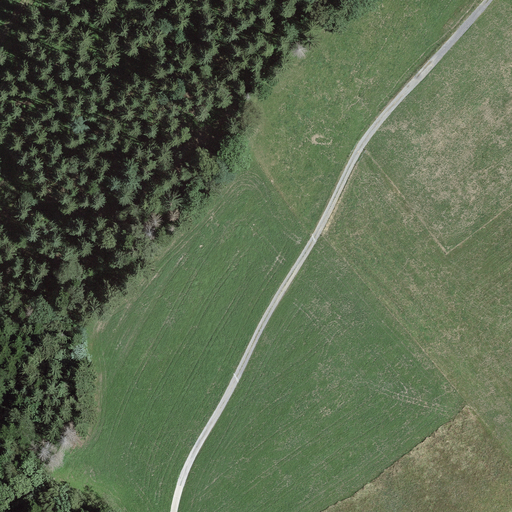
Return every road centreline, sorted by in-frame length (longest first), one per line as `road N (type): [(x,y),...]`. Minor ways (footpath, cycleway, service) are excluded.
road 1 (track): [(175,511),(197,446),(364,139),(487,0)]
road 2 (track): [(301,0),(0,321)]
